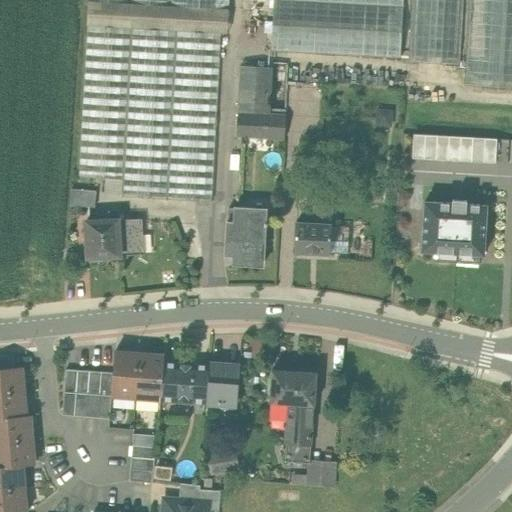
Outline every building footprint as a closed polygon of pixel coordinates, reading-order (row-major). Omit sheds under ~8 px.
[(122,196),(213,201),(222,32),(228,33),(229,0),(88,0),(78,176),(106,177),(123,179),(122,196)] [(403,0),(274,0),(271,51),(401,58),(403,0)] [(464,0),(412,0),(409,61),(461,64),(464,0)] [(511,0),(469,0),(464,84),(511,87),(511,0)] [(289,62),(273,61),(272,67),(270,114),(286,114),(289,62)] [(272,67),(240,65),(238,112),(270,114),(272,67)] [(393,110),(377,108),(375,126),(391,127),(393,110)] [(270,114),(238,112),(237,136),(285,139),(286,114),(270,114)] [(498,138),(413,134),(412,157),(496,162),(498,138)] [(122,196),(123,179),(106,177),(105,194),(122,196)] [(96,191),(72,189),(71,205),(95,206),(96,191)] [(332,195),(314,195),(313,222),(296,221),(294,253),(330,255),(330,252),(348,253),(349,226),(331,226),(332,195)] [(488,205),(424,201),(421,251),(485,255),(488,205)] [(266,209),(229,207),(226,253),(234,254),(233,263),(263,265),(264,243),(268,243),(269,225),(268,225),(268,222),(265,222),(266,209)] [(142,218),(118,219),(120,255),(144,254),(142,218)] [(118,219),(86,221),(88,257),(90,257),(90,261),(103,260),(102,256),(120,255),(118,219)] [(140,353),(115,351),(113,372),(112,395),(136,398),(140,353)] [(164,355),(140,353),(136,398),(161,400),(164,362),(164,355)] [(13,354),(0,355),(0,368),(14,367),(13,354)] [(210,365),(164,362),(161,400),(207,402),(210,365)] [(238,365),(210,363),(207,402),(207,403),(235,405),(238,365)] [(0,368),(0,393),(25,391),(22,366),(14,367),(0,368)] [(79,370),(66,369),(64,391),(77,393),(79,370)] [(317,372),(272,369),(270,402),(287,403),(314,405),(315,405),(317,372)] [(90,370),(79,370),(77,393),(88,393),(90,370)] [(102,371),(90,370),(88,393),(100,394),(102,371)] [(113,372),(102,371),(100,394),(112,395),(113,372)] [(25,391),(0,393),(0,417),(27,415),(25,391)] [(77,393),(64,391),(62,415),(75,416),(77,393)] [(88,393),(77,393),(75,416),(86,417),(88,393)] [(100,394),(88,393),(86,417),(98,418),(100,394)] [(112,395),(100,394),(98,418),(110,418),(112,395)] [(314,405),(287,403),(285,443),(286,443),(312,445),(314,405)] [(27,415),(0,417),(0,441),(33,439),(31,414),(27,415)] [(157,435),(134,433),(133,446),(156,448),(157,435)] [(33,439),(0,441),(0,466),(23,464),(23,465),(35,464),(33,439)] [(312,445),(286,443),(285,461),(311,463),(311,461),(312,445)] [(156,448),(133,446),(132,457),(155,459),(156,448)] [(236,449),(209,454),(213,475),(241,470),(236,449)] [(155,459),(132,457),(131,469),(154,470),(155,459)] [(335,462),(311,461),(311,463),(310,483),(334,484),(335,462)] [(23,464),(0,466),(0,490),(25,488),(23,465),(23,464)] [(154,470),(131,469),(130,481),(153,483),(154,470)] [(219,511),(221,491),(199,490),(200,486),(182,484),(181,502),(203,504),(203,510),(219,511)] [(27,511),(25,488),(0,490),(0,511),(27,511)] [(181,502),(166,501),(165,511),(202,511),(203,510),(203,504),(181,502)]
